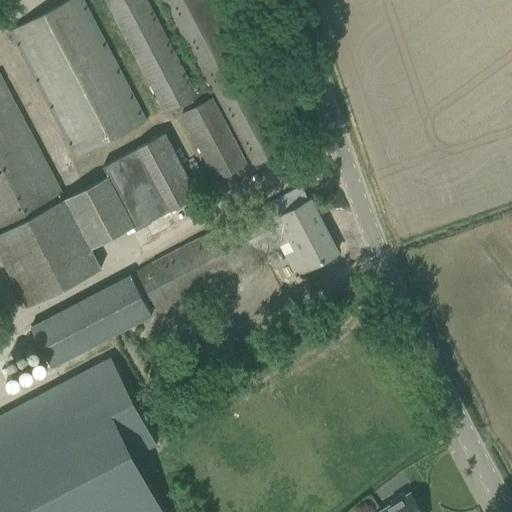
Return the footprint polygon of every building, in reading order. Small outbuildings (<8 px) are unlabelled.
[(68,0),(9,31),(18,49),(75,158),(145,121),(82,0),(68,0)] [(104,0),(163,113),(204,92),(199,84),(191,88),(145,0),(104,0)] [(163,0),(251,167),(278,153),(279,155),(284,153),(204,0),(163,0)] [(0,231),(64,198),(0,76),(0,231)] [(181,113),(216,179),(247,164),(211,97),(181,113)] [(0,231),(0,253),(29,308),(102,270),(92,251),(198,195),(165,133),(103,166),(108,175),(64,198),(0,231)] [(301,186),(149,266),(168,304),(238,268),(294,238),(299,246),(288,252),(298,273),(318,263),(336,253),(309,201),(301,186)] [(129,275),(31,326),(52,366),(150,315),(129,275)] [(111,358),(0,416),(0,511),(163,511),(134,455),(156,444),(111,358)] [(420,511),(409,493),(404,496),(402,493),(390,501),(392,504),(378,511),(420,511)]
